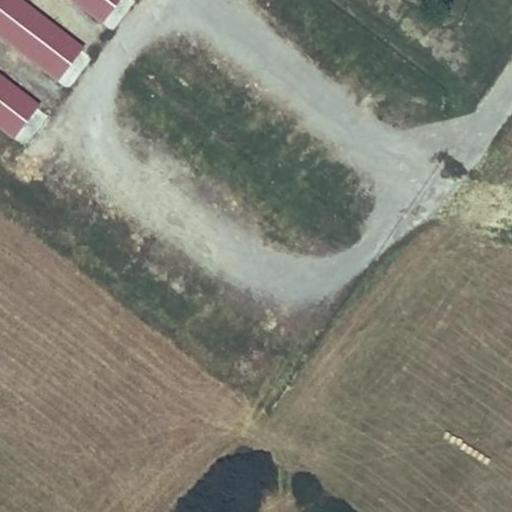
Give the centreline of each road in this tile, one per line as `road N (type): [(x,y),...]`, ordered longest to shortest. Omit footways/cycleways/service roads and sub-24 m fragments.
road 1 (unknown): [(485,194),(223,27),(172,18),(139,41),(91,104),(82,162),(123,192)]
road 2 (unknown): [(123,192),(282,277),(320,279),(485,194)]
